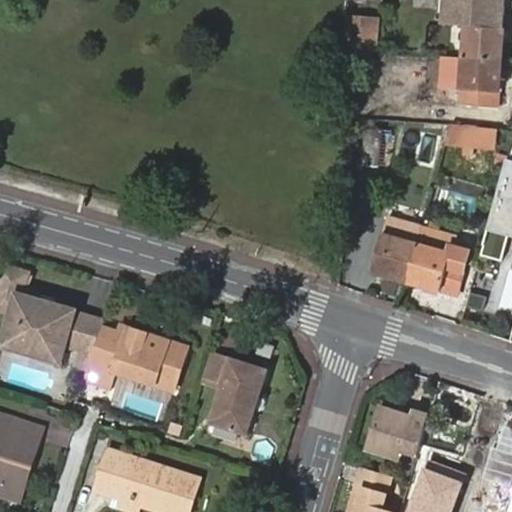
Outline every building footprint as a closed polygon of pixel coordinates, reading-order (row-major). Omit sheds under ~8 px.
[(348,31),(346,49),(349,49),(376,52),(378,20),(349,18),(348,31)] [(467,26),(465,59),(502,61),(504,29),(467,26)] [(502,61),(465,59),(462,90),(461,106),(499,108),(499,93),(502,61)] [(356,146),(364,146),(366,129),(358,128),(356,146)] [(366,129),(364,146),(363,163),(380,165),(383,129),(367,128),(366,129)] [(452,129),(449,138),(460,141),(462,131),(452,129)] [(511,159),(509,159),(482,255),(502,261),(509,237),(511,237),(511,159)] [(453,243),(420,233),(417,245),(450,255),(452,248),(453,243)] [(373,272),(407,282),(417,245),(416,245),(385,237),(383,236),(373,272)] [(417,245),(407,282),(441,292),(458,296),(465,268),(470,253),(452,248),(450,255),(417,245)] [(22,297),(29,274),(5,266),(0,283),(0,310),(13,315),(19,297),(22,297)] [(93,356),(104,321),(19,297),(13,315),(4,345),(44,357),(48,342),(93,356)] [(93,356),(88,374),(115,382),(117,377),(175,395),(190,347),(160,337),(158,343),(146,341),(148,334),(122,325),(119,331),(103,325),(93,356)] [(160,337),(148,334),(146,341),(158,343),(160,337)] [(215,351),(205,381),(222,386),(231,356),(215,351)] [(263,367),(231,356),(222,386),(211,420),(242,430),(263,367)] [(402,409),(399,416),(410,420),(412,411),(402,409)] [(419,449),(428,416),(412,411),(410,420),(399,416),(381,411),(372,445),(402,454),(404,445),(419,449)] [(0,428),(0,414),(0,482),(8,485),(26,490),(41,441),(0,428)] [(45,428),(0,414),(0,428),(41,441),(45,428)] [(482,511),(505,511),(511,488),(511,450),(496,446),(478,510),(482,511)] [(128,496),(146,502),(179,511),(192,511),(203,476),(113,449),(101,488),(128,496)] [(426,468),(409,511),(454,511),(466,483),(426,468)] [(358,487),(387,495),(392,478),(363,469),(358,487)] [(26,490),(8,485),(5,493),(23,499),(26,490)] [(381,511),(387,495),(358,487),(352,506),(357,507),(356,511),(381,511)] [(143,511),(146,502),(128,496),(124,506),(143,511)]
